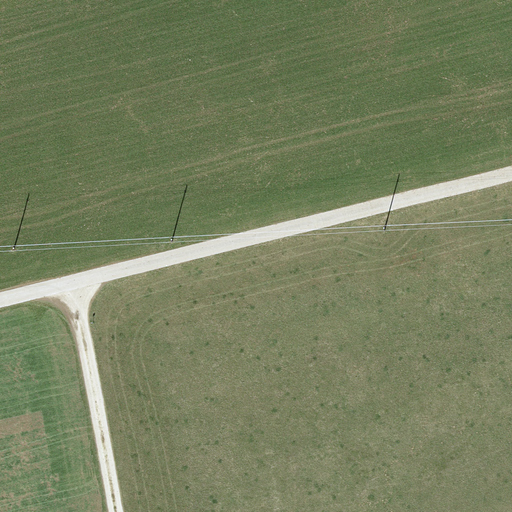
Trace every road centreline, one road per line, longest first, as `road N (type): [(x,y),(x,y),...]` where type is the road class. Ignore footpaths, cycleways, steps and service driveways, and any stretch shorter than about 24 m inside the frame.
road 1 (track): [(0,307),(511,179)]
road 2 (track): [(76,289),(118,511)]
